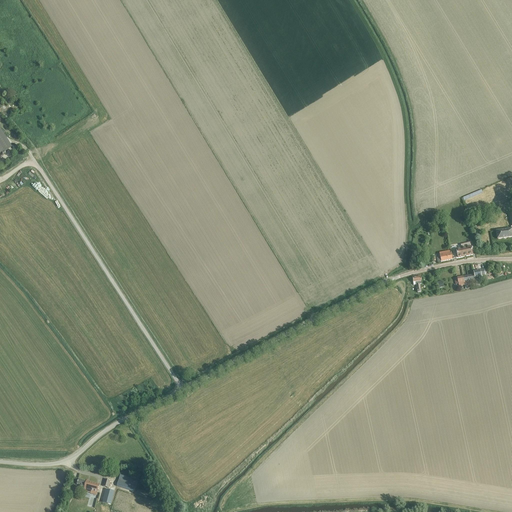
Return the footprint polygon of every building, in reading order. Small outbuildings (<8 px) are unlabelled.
[(497,240),(511,237),(511,230),(511,229),(496,232),(497,240)] [(456,250),(458,259),(473,256),(470,244),(467,244),(468,248),(456,250)] [(437,262),(452,260),(451,255),(450,255),(449,251),(442,253),(442,255),(440,256),(440,258),(437,258),(437,262)] [(457,279),(454,279),(455,285),(458,284),(459,286),(464,285),(463,277),(457,279)] [(420,284),(421,284),(421,278),(413,278),(413,285),(416,285),(417,293),(421,292),(420,284)] [(99,485),(78,480),(77,485),(80,486),(80,488),(84,490),(84,492),(91,494),(91,491),(97,493),(99,485)] [(113,482),(105,480),(103,487),(105,488),(103,497),(105,498),(103,503),(110,505),(114,490),(111,489),(113,482)] [(136,487),(118,481),(116,487),(134,492),(136,487)]
